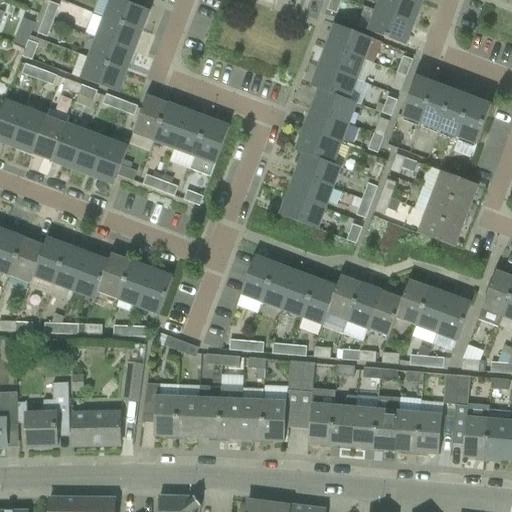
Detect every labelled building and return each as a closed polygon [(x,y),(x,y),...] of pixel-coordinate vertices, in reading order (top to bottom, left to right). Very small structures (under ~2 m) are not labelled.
[(117,0),(112,0),(105,19),(142,33),(150,12),(117,0)] [(331,0),(327,11),(337,15),(342,0),(331,0)] [(380,0),(376,12),(413,26),(421,5),(406,0),(380,0)] [(44,19),(54,23),(60,7),(50,3),(44,19)] [(368,32),(406,47),(413,26),(376,12),(365,8),(357,28),(368,32)] [(327,11),(325,16),(335,20),(337,15),(327,11)] [(48,39),(54,23),(44,19),(38,35),(48,39)] [(134,53),(142,33),(105,19),(97,39),(134,53)] [(335,26),(328,47),(364,61),(372,64),(379,43),(372,40),(335,26)] [(28,44),(30,39),(30,38),(31,37),(18,32),(13,45),(26,50),(28,44)] [(23,57),(32,61),(40,41),(31,37),(23,57)] [(97,39),(90,60),(126,74),(134,53),(97,39)] [(328,47),(320,68),(356,81),(364,61),(328,47)] [(119,94),(126,74),(90,60),(82,57),(74,76),(83,79),(82,81),(119,94)] [(397,74),(407,78),(413,62),(403,58),(397,74)] [(22,75),(37,81),(40,71),(26,65),(22,75)] [(320,68),(312,88),(319,91),(348,102),(356,81),(320,68)] [(53,87),(57,77),(40,71),(37,81),(53,87)] [(407,78),(397,74),(391,89),(401,93),(407,78)] [(419,79),(418,79),(417,78),(402,118),(422,125),(437,86),(419,80),(419,79)] [(66,81),(62,90),(78,96),(81,87),(66,81)] [(440,132),(454,93),(437,86),(422,125),(440,132)] [(79,96),(89,100),(94,102),(97,93),(81,87),(78,96),(79,96)] [(319,91),(312,111),(349,126),(357,105),(348,102),(319,91)] [(457,138),(472,100),(454,93),(440,132),(457,138)] [(89,100),(79,96),(76,105),(86,108),(89,100)] [(119,111),(122,102),(106,96),(103,106),(119,111)] [(134,135),(154,142),(168,105),(147,98),(134,135)] [(385,107),(382,115),(392,118),(398,102),(388,98),(385,107)] [(477,146),(492,107),(490,106),(472,100),(457,138),(477,146)] [(119,111),(135,117),(138,108),(122,102),(119,111)] [(0,116),(0,143),(12,148),(26,111),(5,103),(0,116)] [(154,142),(174,150),(188,113),(168,105),(154,142)] [(12,148),(32,156),(46,119),(26,111),(12,148)] [(312,111),(304,132),(342,146),(344,140),(354,144),(359,130),(349,126),(312,111)] [(170,163),(190,171),(209,121),(188,113),(174,150),(170,163)] [(53,163),(67,126),(46,119),(32,156),(53,163)] [(383,140),(390,123),(380,119),(374,136),(383,140)] [(230,129),(209,121),(190,171),(211,179),(230,129)] [(53,163),(73,171),(87,134),(67,126),(53,163)] [(304,132),(296,152),(304,155),(334,166),(341,169),(343,170),(351,150),(342,146),(304,132)] [(94,178),(107,141),(87,134),(73,171),(94,178)] [(383,140),(374,136),(368,151),(378,155),(383,140)] [(107,141),(94,178),(114,186),(118,176),(122,167),(128,149),(107,141)] [(304,155),(296,176),(333,189),(341,169),(334,166),(304,155)] [(396,156),(390,171),(400,175),(402,170),(406,160),(396,156)] [(362,169),(360,176),(379,183),(387,162),(374,157),(368,172),(362,169)] [(137,173),(122,167),(118,176),(133,182),(137,173)] [(442,173),(434,194),(471,208),(479,187),(464,182),(442,173)] [(162,182),(147,176),(143,186),(158,192),(162,182)] [(296,176),(289,196),(326,210),(333,189),(296,176)] [(396,185),(387,181),(381,197),(390,200),(396,185)] [(175,198),(178,188),(162,182),(158,192),(175,198)] [(368,185),(362,200),(372,204),(377,188),(368,185)] [(184,201),(200,207),(203,198),(187,192),(184,201)] [(426,214),(463,228),(471,208),(434,194),(426,214)] [(289,196),(281,217),(318,231),(326,210),(289,196)] [(353,197),(350,206),(359,210),(356,217),(364,219),(366,220),(372,204),(362,200),(353,197)] [(390,200),(381,197),(375,212),(385,216),(390,200)] [(426,214),(418,235),(455,249),(463,228),(426,214)] [(347,242),(356,245),(362,229),(353,226),(347,242)] [(4,232),(0,241),(0,278),(2,273),(10,276),(24,240),(4,232)] [(44,248),(24,240),(10,276),(31,284),(44,248)] [(47,240),(44,248),(31,284),(29,288),(50,296),(68,248),(47,240)] [(70,304),(74,293),(88,256),(68,248),(50,296),(70,304)] [(109,263),(88,256),(74,293),(95,300),(109,263)] [(112,256),(109,263),(95,300),(95,301),(98,293),(118,301),(132,264),(112,256)] [(256,258),(242,296),(262,303),(276,266),(256,258)] [(118,301),(139,308),(153,271),(132,264),(118,301)] [(276,266),(262,303),(282,310),(296,274),(276,266)] [(173,279),(153,271),(139,308),(159,316),(173,279)] [(511,278),(496,273),(478,320),(499,328),(503,317),(511,293),(511,278)] [(296,274),(282,310),(303,318),(316,281),(296,274)] [(337,289),(328,314),(348,322),(362,285),(341,278),(337,289)] [(316,281),(303,318),(323,325),(328,314),(337,289),(316,281)] [(402,301),(396,318),(397,318),(417,326),(430,290),(410,282),(402,301)] [(362,285),(348,322),(368,329),(382,293),(362,285)] [(430,290),(417,326),(437,334),(451,298),(430,290)] [(382,293),(368,329),(389,337),(396,318),(402,301),(382,293)] [(511,293),(503,317),(511,320),(511,293)] [(451,298),(437,334),(458,342),(471,305),(451,298)] [(0,332),(16,334),(16,323),(0,322),(0,332)] [(33,335),(33,324),(16,323),(16,334),(33,335)] [(62,335),(62,325),(45,324),(45,335),(62,335)] [(85,336),(85,326),(62,325),(62,335),(85,336)] [(85,326),(85,336),(102,337),(102,327),(85,326)] [(131,328),(114,327),(114,337),(131,338),(131,328)] [(147,339),(148,329),(131,328),(131,338),(147,339)] [(180,353),(183,344),(168,338),(164,347),(180,353)] [(230,351),(246,353),(247,343),(230,342),(230,351)] [(264,344),(247,343),(246,353),(263,354),(264,344)] [(196,359),(197,355),(199,350),(183,344),(180,353),(196,359)] [(291,356),(292,347),(274,345),(273,355),(291,356)] [(292,347),(291,356),(306,358),(307,348),(292,347)] [(491,363),(490,374),(507,375),(508,365),(511,355),(511,349),(505,347),(502,353),(498,364),(491,363)] [(5,348),(5,355),(10,360),(17,360),(17,348),(16,348),(5,348)] [(332,350),(315,349),(314,358),(331,360),(332,350)] [(359,362),(360,353),(343,351),(343,360),(359,362)] [(360,353),(359,362),(375,363),(376,354),(360,353)] [(399,356),(383,355),(382,364),(398,365),(399,356)] [(223,357),(207,356),(206,366),(223,367),(223,357)] [(223,367),(239,368),(240,359),(223,357),(223,367)] [(427,369),(428,358),(411,357),(410,367),(427,369)] [(427,369),(443,370),(444,359),(428,358),(427,369)] [(266,361),(249,359),(248,369),(265,370),(266,361)] [(463,361),(462,371),(485,373),(486,363),(480,362),(479,362),(463,361)] [(288,392),(301,393),(303,364),(291,363),(288,392)] [(129,364),(124,401),(138,403),(143,366),(129,364)] [(315,365),(303,364),(301,393),(312,394),(315,365)] [(355,368),(338,367),(337,376),(354,378),(355,368)] [(379,380),(380,370),(365,369),(364,379),(379,380)] [(380,370),(379,380),(396,381),(397,372),(380,370)] [(424,374),(407,373),(406,382),(423,384),(424,374)] [(444,405),(456,406),(459,377),(446,376),(444,405)] [(470,378),(459,377),(456,406),(453,445),(464,446),(463,458),(466,459),(466,458),(484,460),(489,411),(489,407),(468,405),(470,378)] [(510,382),(492,380),(491,390),(509,391),(510,382)] [(27,404),(18,405),(18,425),(26,424),(26,428),(27,448),(58,448),(58,438),(57,428),(57,421),(69,421),(69,408),(69,385),(53,385),(54,402),(44,402),(44,416),(27,416),(27,404)] [(148,385),(142,423),(155,424),(154,438),(157,438),(157,437),(176,438),(177,399),(178,387),(148,385)] [(219,440),(241,441),(243,401),(243,387),(221,386),(221,400),(219,440)] [(198,439),(219,440),(221,400),(207,400),(208,388),(200,388),(199,400),(198,439)] [(0,449),(4,449),(7,449),(6,429),(6,426),(18,425),(18,405),(18,394),(0,394),(0,449)] [(334,407),(330,446),(352,448),(356,409),(357,398),(347,397),(346,408),(334,407)] [(177,399),(176,438),(198,439),(199,400),(177,399)] [(377,410),(373,450),(395,452),(399,412),(400,400),(389,399),(388,411),(377,410)] [(265,402),(243,401),(241,441),(263,442),(265,402)] [(285,443),(286,423),(286,402),(265,402),(263,442),(283,442),(283,443),(285,443)] [(310,431),(309,445),(311,445),(311,444),(330,446),(334,407),(312,405),(310,431)] [(356,409),(352,448),(373,450),(377,410),(356,409)] [(511,413),(489,411),(484,460),(506,462),(511,413)] [(399,412),(395,452),(416,454),(420,414),(399,412)] [(73,415),(73,448),(74,448),(74,447),(119,446),(119,447),(121,446),(120,414),(73,415)] [(420,414),(416,454),(437,456),(439,456),(441,437),(443,416),(420,414)] [(199,511),(200,506),(200,505),(199,504),(195,499),(159,498),(158,511),(199,511)] [(114,511),(115,500),(50,500),(49,511),(114,511)] [(289,511),(290,508),(248,502),(247,504),(246,511),(289,511)]
